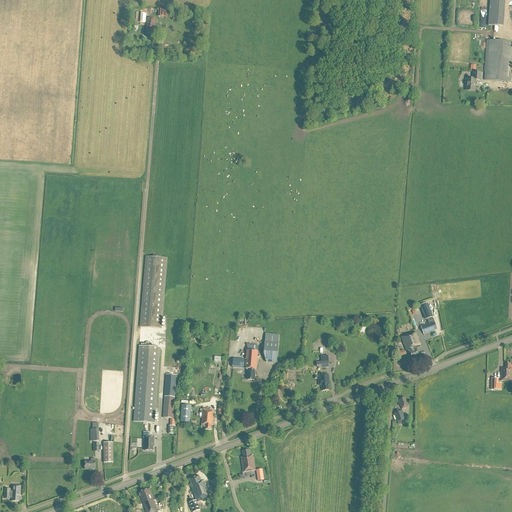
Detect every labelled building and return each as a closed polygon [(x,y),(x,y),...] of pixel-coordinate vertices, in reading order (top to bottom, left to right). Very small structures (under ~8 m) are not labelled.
[(489,0),(488,26),(503,27),(505,0),(489,0)] [(153,35),(154,30),(155,30),(156,19),(147,19),(146,29),(147,29),(146,34),(149,34),(149,35),(153,35)] [(484,81),(510,83),(511,56),(511,42),(488,41),(484,81)] [(476,81),(481,81),(481,73),(473,73),(473,79),(466,79),(466,91),(475,92),(476,81)] [(153,258),(146,257),(140,328),(161,329),(166,259),(160,258),(160,255),(153,255),(153,258)] [(433,317),(427,303),(420,306),(426,320),(433,317)] [(427,320),(428,324),(421,327),(424,335),(437,329),(432,318),(427,320)] [(421,347),(415,332),(401,338),(407,352),(408,352),(411,360),(420,356),(417,348),(421,347)] [(267,362),(277,363),(278,343),(265,342),(264,354),(267,362)] [(248,372),(247,380),(254,381),(255,372),(253,372),(253,370),(256,370),(258,346),(247,345),(245,369),(250,369),(250,372),(248,372)] [(160,349),(139,348),(134,423),(154,424),(160,349)] [(233,368),(244,369),(244,359),(233,359),(233,368)] [(511,364),(510,364),(510,363),(506,363),(505,368),(501,368),(501,381),(511,382),(511,370),(511,368),(511,369),(511,364)] [(319,374),(320,376),(320,379),(318,379),(319,386),(321,386),(322,391),(329,390),(328,385),(330,385),(329,375),(323,376),(323,374),(319,374)] [(176,419),(173,419),(176,376),(166,375),(163,419),(171,419),(170,426),(169,426),(169,434),(174,435),(174,427),(175,427),(176,419)] [(499,382),(499,378),(492,378),(492,389),(503,390),(503,382),(499,382)] [(409,407),(408,403),(407,403),(405,398),(398,400),(402,409),(409,407)] [(210,409),(203,408),(201,425),(205,425),(205,430),(211,430),(212,425),(213,425),(214,412),(210,412),(210,409)] [(402,411),(394,414),(397,422),(405,419),(402,411)] [(99,441),(99,429),(90,429),(91,442),(99,441)] [(145,451),(153,451),(153,444),(154,444),(154,438),(145,438),(145,451)] [(113,463),(113,443),(104,443),(104,463),(113,463)] [(255,470),(253,455),(250,456),(249,450),(242,452),(243,457),(241,457),(243,472),(255,470)] [(95,470),(95,462),(95,459),(91,459),(91,462),(85,462),(85,470),(95,470)] [(201,483),(199,476),(189,479),(192,487),(191,488),(196,501),(189,503),(191,511),(195,511),(200,510),(197,503),(211,497),(205,481),(201,483)] [(12,486),(12,492),(11,492),(11,490),(4,490),(4,496),(10,496),(10,495),(12,495),(11,502),(19,502),(19,496),(20,496),(21,486),(12,486)] [(157,511),(153,500),(154,500),(150,489),(139,493),(146,511),(157,511)]
